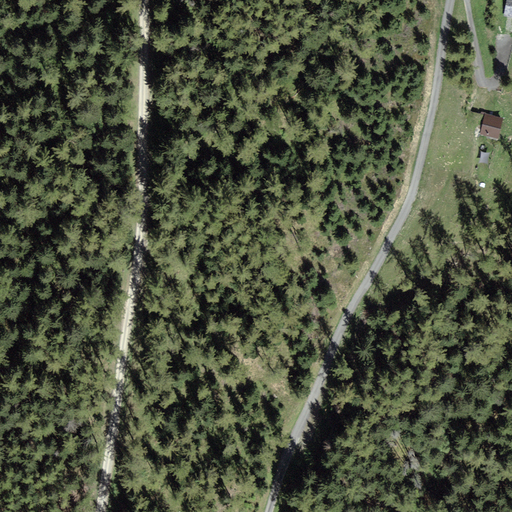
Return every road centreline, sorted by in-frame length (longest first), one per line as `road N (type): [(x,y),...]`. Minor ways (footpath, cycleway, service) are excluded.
road 1 (unclassified): [(450,0),(407,204),(345,320),(268,511)]
road 2 (track): [(99,511),(141,219),(142,0)]
